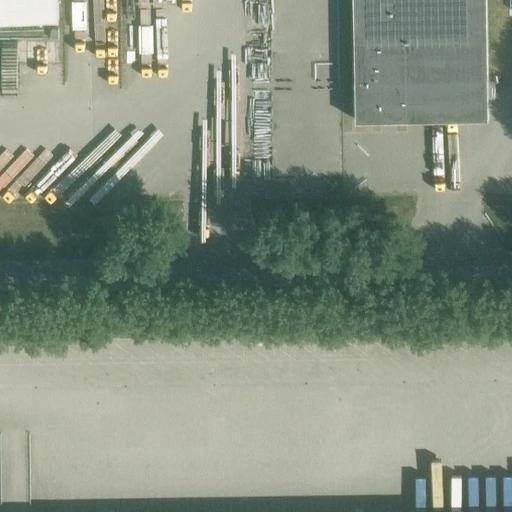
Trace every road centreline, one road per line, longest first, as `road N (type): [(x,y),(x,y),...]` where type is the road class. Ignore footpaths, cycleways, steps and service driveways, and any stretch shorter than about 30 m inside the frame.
road 1 (unclassified): [(511,263),(0,268)]
road 2 (unknown): [(0,117),(210,106)]
road 3 (unknown): [(419,264),(511,128)]
road 4 (unknown): [(210,106),(214,266)]
